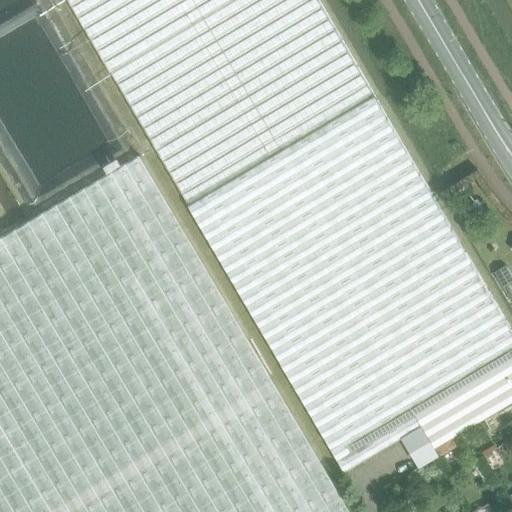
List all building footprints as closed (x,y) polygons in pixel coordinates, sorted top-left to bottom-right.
[(511,357),(511,334),(482,283),(470,261),(335,32),(316,0),(66,0),(118,86),(265,337),(342,471),(420,425),(414,414),(511,357)] [(349,511),(137,154),(0,236),(0,511),(349,511)] [(511,274),(506,265),(494,271),(511,301),(511,274)] [(433,447),(511,401),(511,357),(414,414),(420,425),(433,447)] [(494,511),(489,502),(471,511),(494,511)]
